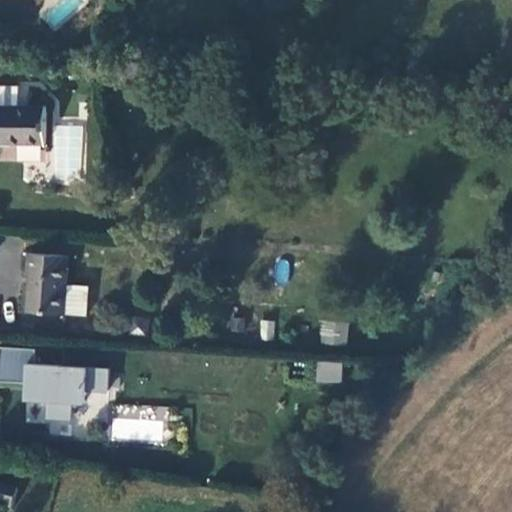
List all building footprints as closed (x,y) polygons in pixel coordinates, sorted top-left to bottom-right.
[(0,86),(0,139),(46,138),(46,102),(19,103),(18,86),(0,86)] [(83,126),(57,124),(54,170),(80,172),(83,126)] [(69,257),(30,254),(28,273),(34,273),(31,313),(66,314),(68,282),(69,257)] [(278,260),(273,280),(285,283),(290,263),(278,260)] [(68,282),(66,314),(88,315),(90,282),(68,282)] [(274,339),(274,320),(260,320),(260,339),(274,339)] [(347,346),(348,323),(321,320),(319,344),(347,346)] [(36,351),(0,349),(0,384),(27,385),(26,400),(48,401),(48,419),(72,420),(73,402),(86,403),(86,391),(109,392),(110,369),(35,366),(36,351)] [(316,361),(315,383),(341,383),(342,361),(316,361)] [(0,507),(6,510),(14,489),(0,484),(0,507)]
